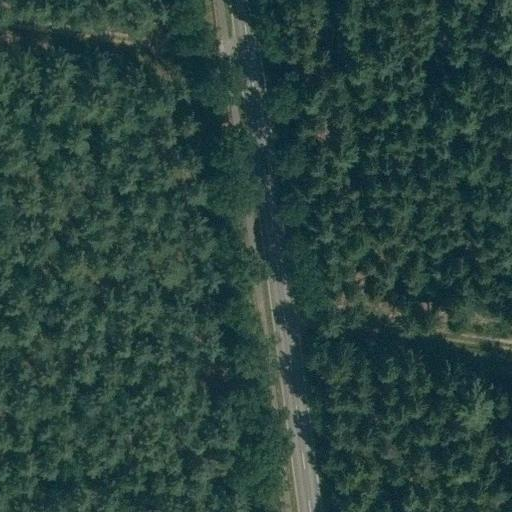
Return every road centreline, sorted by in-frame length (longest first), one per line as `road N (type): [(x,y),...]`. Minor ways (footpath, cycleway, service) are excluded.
road 1 (secondary): [(312,511),(241,0)]
road 2 (track): [(247,48),(165,50),(0,24)]
road 3 (track): [(511,347),(286,318)]
